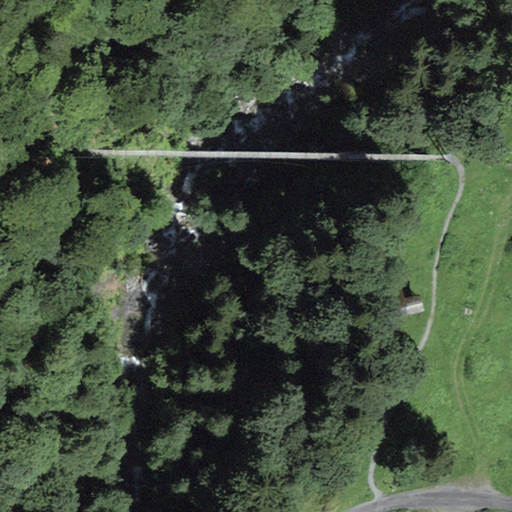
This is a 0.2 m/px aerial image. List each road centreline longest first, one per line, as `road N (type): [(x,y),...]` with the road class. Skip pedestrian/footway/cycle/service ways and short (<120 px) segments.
road 1 (track): [(485,499),(453,366),(511,192)]
road 2 (track): [(511,503),(436,495),(356,511)]
